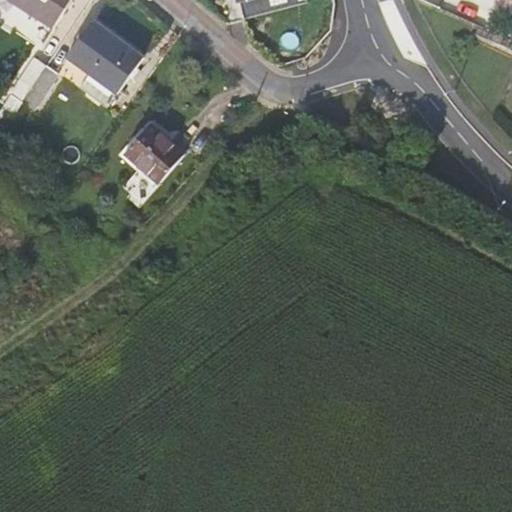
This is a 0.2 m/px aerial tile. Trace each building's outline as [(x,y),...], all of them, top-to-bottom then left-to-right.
[(71,0),(17,0),(56,24),(71,0)] [(222,0),(228,22),(247,18),(242,0),(222,0)] [(146,57),(96,19),(69,55),(92,72),(84,83),(107,100),(115,89),(120,92),(146,57)] [(34,87),(48,65),(36,57),(12,93),(25,101),(27,97),(34,87)] [(34,87),(46,95),(60,73),(48,65),(34,87)] [(40,104),(46,95),(34,87),(27,97),(40,104)] [(187,153),(155,123),(128,153),(161,182),(187,153)]
